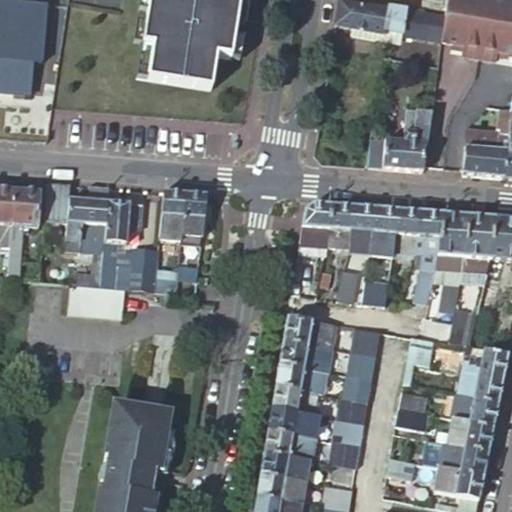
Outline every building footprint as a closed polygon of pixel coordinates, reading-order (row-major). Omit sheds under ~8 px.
[(148,0),(146,15),(144,26),(141,48),(135,82),(210,93),(215,60),(230,62),(233,40),(235,29),(238,7),(239,0),(148,0)] [(146,15),(148,0),(139,0),(137,14),(146,15)] [(486,0),(446,0),(444,20),(440,44),(463,47),(462,57),(478,59),(486,0)] [(511,0),(486,0),(478,59),(495,62),(496,52),(511,53),(511,0)] [(0,94),(28,96),(30,65),(40,66),(44,6),(0,2),(0,94)] [(440,44),(444,20),(338,4),(334,28),(382,35),(382,32),(409,36),(408,43),(434,47),(432,67),(437,68),(440,44)] [(247,8),(238,7),(235,29),(243,30),(247,8)] [(141,48),(144,26),(136,25),(132,47),(141,48)] [(241,42),(233,40),(230,62),(238,63),(241,42)] [(511,110),(511,115),(508,139),(501,182),(511,182),(511,110)] [(380,171),(421,175),(424,148),(426,148),(430,116),(407,112),(402,145),(390,144),(391,137),(383,137),(380,171)] [(500,113),(497,138),(508,139),(511,115),(500,113)] [(501,182),(508,139),(497,138),(465,134),(460,178),(501,182)] [(106,206),(106,190),(95,189),(94,205),(66,203),(62,253),(78,255),(80,228),(86,229),(85,244),(102,245),(106,206)] [(9,252),(14,194),(0,192),(0,245),(3,246),(3,252),(9,252)] [(39,196),(14,194),(9,252),(15,253),(16,247),(21,247),(22,230),(36,231),(39,196)] [(180,238),(184,197),(163,195),(159,237),(180,238)] [(200,240),(204,198),(184,197),(180,238),(200,240)] [(295,247),(323,249),(328,207),(310,205),(301,212),(295,247)] [(99,291),(152,295),(155,255),(131,253),(129,271),(110,269),(110,263),(115,263),(116,246),(126,247),(127,234),(139,235),(141,209),(106,206),(102,245),(99,291)] [(328,207),(323,249),(346,251),(350,208),(328,207)] [(346,251),(368,252),(372,210),(350,208),(346,251)] [(368,252),(390,254),(394,212),(372,210),(368,252)] [(394,212),(390,254),(413,255),(417,213),(394,212)] [(417,213),(413,255),(421,256),(417,273),(410,304),(423,307),(431,273),(435,258),(439,215),(417,213)] [(465,217),(439,215),(435,258),(462,260),(465,217)] [(491,219),(465,217),(462,260),(487,262),(491,219)] [(511,220),(491,219),(487,262),(487,266),(511,268),(511,220)] [(199,249),(200,240),(180,238),(180,247),(199,249)] [(15,253),(9,252),(6,284),(18,285),(21,247),(16,247),(15,253)] [(57,256),(40,255),(38,286),(54,287),(57,256)] [(413,255),(410,272),(417,273),(421,256),(413,255)] [(189,284),(196,284),(199,257),(179,256),(177,277),(189,278),(189,284)] [(462,260),(435,258),(431,273),(460,276),(460,274),(462,260)] [(487,262),(462,260),(460,274),(464,274),(462,287),(482,289),(487,267),(487,266),(487,262)] [(291,271),(287,297),(301,299),(306,274),(291,271)] [(339,274),(333,304),(348,307),(353,277),(339,274)] [(153,295),(174,297),(175,282),(176,277),(156,275),(153,295)] [(72,289),(92,290),(92,280),(73,278),(72,289)] [(364,278),(359,304),(372,306),(376,280),(364,278)] [(450,317),(456,291),(441,288),(434,312),(450,317)] [(122,295),(68,290),(66,319),(120,323),(122,295)] [(465,350),(466,351),(474,318),(452,314),(445,347),(465,350)] [(283,320),(279,344),(328,352),(332,328),(283,320)] [(349,356),(372,360),(376,335),(353,332),(349,356)] [(431,345),(408,341),(404,365),(427,369),(431,345)] [(279,344),(275,366),(322,374),(324,375),(328,352),(279,344)] [(505,357),(466,351),(465,350),(460,376),(500,383),(505,357)] [(340,378),(368,383),(372,360),(349,356),(344,355),(340,378)] [(275,366),(271,389),(314,396),(318,397),(322,374),(275,366)] [(495,406),(500,383),(460,376),(458,375),(454,398),(495,406)] [(335,400),(364,405),(368,383),(340,378),(335,400)] [(271,389),(268,411),(292,415),(310,418),(314,396),(271,389)] [(423,399),(399,395),(396,412),(420,417),(423,399)] [(490,430),(495,406),(454,398),(453,398),(448,422),(490,430)] [(333,422),(358,427),(362,406),(337,402),(333,422)] [(154,511),(157,500),(152,499),(155,484),(151,483),(152,473),(157,474),(163,464),(167,436),(163,435),(167,415),(117,407),(115,420),(111,420),(105,459),(109,460),(107,469),(104,468),(102,470),(100,473),(100,476),(100,481),(101,484),(105,484),(104,489),(100,489),(96,511),(154,511)] [(268,411),(264,432),(289,437),(292,415),(268,411)] [(420,417),(396,412),(394,427),(423,433),(426,418),(420,417)] [(292,415),(289,437),(310,441),(314,419),(310,418),(292,415)] [(329,445),(356,450),(360,427),(358,427),(333,422),(329,445)] [(485,454),(490,430),(448,422),(443,446),(443,447),(461,451),(461,450),(485,454)] [(264,432),(260,454),(285,459),(299,461),(306,463),(310,441),(289,437),(264,432)] [(330,467),(352,472),(356,450),(329,445),(325,466),(330,467)] [(438,471),(480,479),(485,454),(461,450),(461,451),(443,447),(438,471)] [(260,454),(257,477),(281,482),(285,459),(260,454)] [(285,459),(281,482),(294,484),(299,461),(285,459)] [(306,463),(299,461),(294,484),(302,485),(306,463)] [(388,462),(385,479),(409,484),(412,466),(388,462)] [(328,482),(349,485),(352,472),(330,467),(328,482)] [(457,500),(475,503),(480,479),(438,471),(435,470),(430,495),(457,500)] [(257,477),(253,499),(298,507),(302,485),(294,484),(281,482),(257,477)] [(315,510),(324,511),(344,511),(345,510),(348,493),(319,488),(315,510)] [(253,499),(250,511),(297,511),(298,507),(253,499)] [(432,511),(438,511),(473,511),(475,503),(457,500),(456,510),(433,505),(432,511)]
